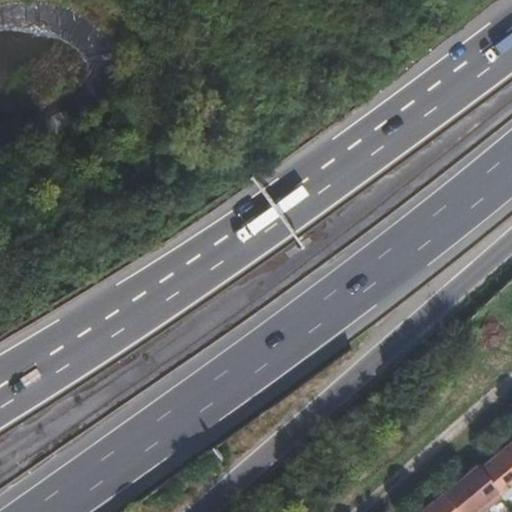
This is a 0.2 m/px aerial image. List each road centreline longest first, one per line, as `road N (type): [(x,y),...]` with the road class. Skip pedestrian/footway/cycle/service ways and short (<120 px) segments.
road 1 (trunk): [(511,41),(271,215),(0,392)]
road 2 (trunk): [(49,511),(511,156)]
road 3 (trunk): [(202,511),(511,237)]
